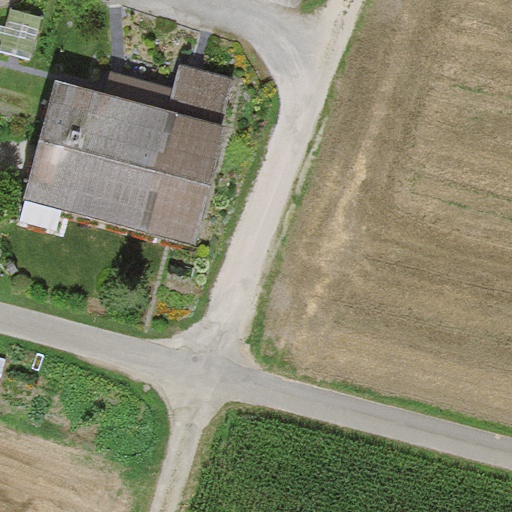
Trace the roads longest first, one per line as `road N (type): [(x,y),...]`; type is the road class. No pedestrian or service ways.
road 1 (track): [(163,511),(203,373),(345,0)]
road 2 (track): [(511,455),(203,373)]
road 3 (residential): [(203,373),(0,318)]
